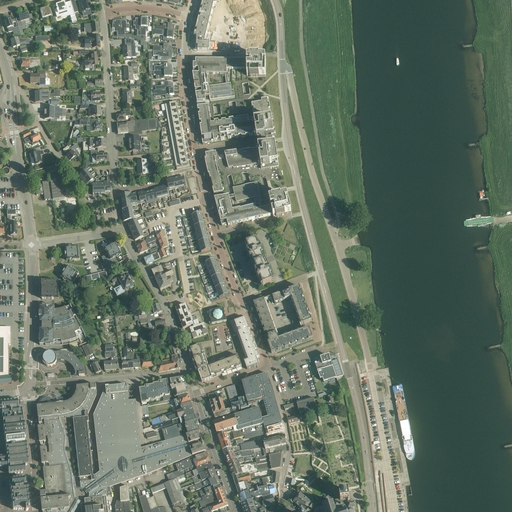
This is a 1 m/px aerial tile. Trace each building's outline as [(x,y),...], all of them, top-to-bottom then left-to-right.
[(88,0),(78,0),(80,6),(81,6),(83,12),(84,16),(91,14),(90,10),(91,10),(88,0)] [(194,50),(218,50),(218,42),(211,42),(213,33),(207,31),(214,3),(215,4),(215,0),(204,0),(203,3),(202,3),(201,8),(202,8),(202,11),(200,10),(199,15),(200,15),(200,18),(199,18),(197,22),(199,22),(198,25),(197,25),(196,29),(195,29),(195,31),(194,37),(195,37),(195,42),(194,42),(194,47),(196,47),(196,50),(194,50)] [(256,0),(242,0),(251,21),(263,16),(256,0)] [(56,10),(55,11),(57,17),(61,16),(61,18),(66,16),(67,16),(67,15),(69,14),(70,17),(75,16),(74,13),(72,5),(71,2),(70,2),(65,4),(61,5),(61,4),(61,3),(55,5),(56,7),(56,10)] [(46,17),(50,15),(48,7),(39,10),(42,18),(43,19),(46,17)] [(31,24),(29,18),(28,13),(18,16),(20,22),(20,24),(17,25),(18,27),(20,35),(24,35),(23,30),(26,29),(25,25),(31,24)] [(13,29),(12,27),(11,23),(15,22),(14,18),(10,20),(10,19),(4,21),(8,32),(8,33),(13,32),(13,35),(17,35),(20,35),(18,27),(13,29)] [(134,21),(133,27),(135,27),(135,30),(137,30),(137,36),(141,36),(141,28),(142,19),(139,19),(135,18),(135,21),(134,21)] [(141,28),(141,36),(146,37),(146,32),(148,32),(148,27),(149,27),(149,23),(148,23),(148,21),(148,19),(142,19),(141,28)] [(113,25),(112,25),(113,29),(114,29),(114,32),(117,32),(117,37),(117,38),(121,38),(120,20),(115,21),(113,21),(113,23),(113,25)] [(126,20),(120,20),(121,38),(125,38),(125,35),(125,32),(127,32),(127,29),(129,29),(129,24),(127,25),(126,20)] [(92,33),(94,33),(99,32),(98,23),(84,25),(84,29),(92,28),(92,33)] [(156,27),(156,30),(174,32),(174,30),(175,25),(172,25),(172,23),(167,23),(167,25),(163,24),(163,26),(156,26),(156,27)] [(251,25),(251,50),(264,50),(264,49),(263,49),(263,47),(264,47),(264,41),(263,41),(263,38),(264,38),(264,32),(263,32),(263,29),(264,29),(264,25),(251,25)] [(154,35),(162,36),(163,36),(163,41),(170,41),(171,39),(173,39),(174,39),(174,32),(156,30),(155,30),(154,35)] [(90,38),(84,38),(85,45),(90,44),(92,44),(92,48),(100,48),(99,36),(91,36),(92,38),(90,38)] [(21,53),(27,51),(25,44),(27,44),(25,39),(20,39),(20,37),(11,40),(13,48),(16,47),(16,48),(17,47),(19,46),(21,53)] [(48,37),(35,37),(35,49),(43,49),(43,44),(40,44),(40,42),(48,42),(48,37)] [(136,58),(135,48),(135,43),(136,43),(136,41),(135,41),(134,41),(129,41),(129,44),(129,47),(123,47),(124,58),(136,58)] [(153,47),(153,52),(172,53),(172,50),(172,49),(172,47),(170,47),(170,45),(168,45),(164,45),(164,47),(153,47)] [(153,52),(153,56),(158,56),(159,56),(159,58),(162,58),(162,60),(168,60),(168,59),(172,59),(172,55),(172,53),(153,52)] [(94,66),(97,65),(97,54),(90,54),(91,60),(84,60),(85,69),(92,69),(92,70),(95,70),(94,66)] [(193,74),(195,74),(196,82),(194,82),(195,87),(197,87),(198,94),(196,94),(196,99),(197,101),(197,104),(197,105),(204,104),(204,102),(206,101),(205,97),(210,97),(210,101),(231,98),(235,97),(234,90),(232,91),(231,83),(228,84),(227,74),(227,69),(247,70),(247,76),(250,76),(250,77),(259,77),(259,76),(266,76),(266,59),(260,59),(259,59),(259,58),(255,58),(255,59),(250,59),(247,59),(247,60),(246,60),(226,60),(226,61),(220,61),(220,60),(211,60),(211,61),(207,61),(207,60),(193,60),(193,67),(195,67),(195,74),(193,74)] [(40,69),(40,65),(39,60),(21,61),(21,67),(25,67),(25,69),(40,69)] [(141,64),(138,64),(138,63),(131,63),(132,67),(132,68),(125,68),(125,81),(129,81),(130,81),(130,84),(134,84),(134,81),(133,81),(133,75),(138,74),(138,67),(142,66),(141,64)] [(155,71),(154,71),(154,72),(172,71),(172,69),(172,65),(169,65),(169,63),(164,63),(164,65),(161,65),(161,66),(154,67),(155,71)] [(37,75),(30,76),(30,84),(35,84),(39,83),(39,85),(45,85),(45,78),(44,78),(44,71),(42,71),(37,71),(37,75)] [(172,71),(154,72),(154,74),(154,76),(156,76),(161,75),(161,78),(165,77),(165,79),(170,79),(170,77),(173,77),(173,73),(172,71)] [(161,86),(155,87),(156,91),(174,89),(173,87),(173,83),(169,83),(169,82),(164,82),(164,85),(161,85),(161,86)] [(156,91),(154,91),(154,95),(162,94),(162,95),(165,95),(165,96),(165,98),(170,97),(170,96),(174,95),(174,91),(174,89),(156,91)] [(123,105),(128,104),(132,104),(131,91),(123,91),(124,100),(123,100),(123,105)] [(87,102),(82,102),(81,106),(87,105),(95,105),(95,102),(100,101),(99,93),(88,94),(88,102),(87,102)] [(206,106),(197,107),(199,114),(198,114),(200,126),(201,133),(201,134),(202,134),(202,133),(203,133),(203,136),(202,137),(202,141),(203,141),(204,140),(204,144),(203,144),(203,145),(212,143),(212,142),(218,141),(218,139),(221,139),(221,140),(221,141),(225,140),(225,138),(228,138),(228,139),(228,140),(232,139),(232,138),(232,139),(232,137),(235,137),(235,138),(235,139),(239,138),(239,137),(239,136),(242,136),(242,137),(246,137),(246,136),(246,135),(249,135),(249,136),(253,136),(253,135),(253,134),(256,134),(256,135),(257,139),(261,138),(263,147),(258,147),(258,149),(251,150),(242,151),(237,152),(225,154),(226,158),(228,168),(257,164),(257,166),(261,165),(261,166),(261,169),(270,168),(278,167),(279,167),(278,163),(277,155),(277,154),(277,152),(276,149),(276,145),(274,145),(274,144),(273,143),(273,139),(273,137),(274,137),(271,118),(271,113),(269,113),(269,109),(270,109),(269,103),(268,103),(267,99),(269,99),(269,98),(268,98),(261,99),(262,102),(255,103),(251,103),(252,108),(253,108),(253,107),(254,107),(254,111),(253,111),(253,117),(248,117),(248,116),(244,117),(244,118),(241,119),(241,118),(241,117),(236,118),(237,118),(237,119),(233,120),(233,119),(233,118),(229,119),(229,120),(229,121),(226,121),(226,120),(221,120),(222,121),(222,122),(219,122),(218,121),(214,121),(214,122),(215,123),(211,123),(211,122),(209,111),(208,105),(206,106)] [(176,103),(165,105),(166,111),(177,109),(176,103)] [(44,113),(66,113),(66,110),(59,109),(59,107),(57,107),(57,105),(51,104),(50,104),(50,106),(45,106),(44,113)] [(96,116),(96,117),(97,117),(97,116),(101,116),(100,108),(89,108),(89,117),(96,116)] [(117,121),(126,121),(125,117),(130,116),(130,109),(123,110),(123,113),(121,113),(121,114),(117,115),(117,118),(116,118),(116,120),(117,121)] [(177,109),(166,111),(167,117),(179,115),(177,109)] [(66,113),(44,113),(44,120),(50,120),(50,122),(56,122),(57,120),(59,120),(59,117),(66,117),(66,113)] [(179,115),(167,117),(168,123),(180,121),(179,115)] [(162,129),(161,127),(157,119),(148,120),(135,122),(130,122),(127,123),(127,124),(118,124),(117,124),(118,135),(130,133),(142,132),(149,131),(162,129)] [(94,120),(80,120),(80,126),(87,126),(87,125),(88,125),(90,125),(90,132),(94,132),(94,131),(97,131),(102,130),(101,124),(95,124),(94,120)] [(180,121),(168,123),(169,130),(181,128),(180,121)] [(181,128),(169,130),(171,136),(182,134),(181,128)] [(130,138),(129,138),(129,144),(130,144),(130,146),(129,146),(129,152),(140,151),(138,151),(138,144),(140,144),(139,137),(139,135),(142,135),(142,132),(130,133),(130,138)] [(27,139),(24,140),(25,144),(28,142),(28,143),(31,142),(32,145),(37,143),(36,142),(40,140),(38,134),(34,136),(33,135),(30,137),(26,139),(27,139)] [(182,134),(171,136),(172,142),(183,140),(182,134)] [(95,148),(101,148),(106,148),(106,140),(97,141),(97,138),(89,138),(90,147),(95,147),(95,148)] [(183,140),(172,142),(173,148),(184,146),(183,140)] [(69,149),(65,152),(67,155),(66,156),(69,161),(73,158),(75,161),(79,159),(78,159),(76,156),(78,154),(79,154),(76,150),(78,148),(75,145),(72,147),(70,149),(69,149)] [(184,146),(173,148),(174,154),(185,152),(184,146)] [(35,165),(43,163),(41,156),(43,156),(42,151),(31,154),(32,158),(33,158),(35,165)] [(93,152),(90,152),(91,157),(92,157),(92,163),(96,163),(96,162),(102,161),(107,161),(107,154),(98,154),(98,151),(93,152)] [(185,152),(174,154),(175,161),(186,159),(185,152)] [(204,155),(206,165),(207,170),(210,169),(211,173),(209,174),(214,194),(223,192),(218,172),(220,172),(216,153),(215,153),(204,155)] [(147,174),(147,171),(152,170),(151,163),(149,163),(149,162),(151,162),(151,155),(144,155),(145,161),(138,161),(139,168),(140,167),(140,169),(138,169),(139,174),(147,174)] [(186,159),(175,161),(176,167),(188,165),(186,159)] [(88,172),(91,169),(90,167),(86,170),(85,171),(83,173),(81,174),(80,175),(78,177),(81,181),(81,182),(82,181),(90,175),(88,172)] [(86,185),(87,186),(90,184),(89,183),(94,179),(91,176),(95,174),(93,172),(90,175),(82,181),(85,185),(84,186),(85,186),(86,185)] [(60,174),(49,176),(52,199),(64,198),(60,174)] [(187,191),(187,190),(184,176),(179,178),(178,177),(181,188),(184,187),(185,191),(187,191)] [(181,188),(178,177),(178,178),(173,179),(173,178),(172,178),(175,189),(179,188),(180,193),(182,192),(181,188)] [(175,189),(172,178),(172,179),(168,181),(167,179),(167,180),(168,186),(167,186),(168,189),(169,189),(169,191),(173,190),(174,194),(176,194),(175,189)] [(48,182),(42,182),(42,185),(35,186),(36,195),(44,195),(44,200),(50,200),(48,182)] [(221,195),(214,197),(215,200),(216,202),(217,207),(219,206),(221,213),(219,214),(219,213),(218,213),(219,215),(219,214),(221,214),(223,221),(221,221),(222,226),(228,225),(228,226),(241,223),(241,222),(247,220),(247,221),(251,220),(251,218),(258,216),(259,218),(272,215),(273,215),(273,217),(273,216),(276,216),(281,215),(285,214),(286,213),(291,212),(287,195),(281,197),(281,196),(272,198),(272,199),(271,199),(269,200),(270,206),(261,208),(260,204),(258,204),(256,198),(260,196),(257,182),(233,188),(235,195),(229,196),(229,195),(224,196),(221,197),(221,195)] [(165,198),(169,197),(166,186),(165,186),(165,187),(161,188),(160,187),(163,198),(163,200),(166,200),(165,198)] [(160,199),(163,198),(160,187),(159,187),(160,189),(155,190),(158,201),(158,202),(160,201),(160,199)] [(147,205),(147,204),(144,193),(139,194),(139,193),(138,193),(141,204),(144,203),(145,205),(147,205)] [(151,205),(153,205),(150,193),(145,194),(145,193),(144,193),(147,204),(150,203),(151,205)] [(124,210),(133,208),(132,206),(133,205),(131,198),(122,199),(124,210)] [(123,215),(122,215),(122,216),(123,216),(123,221),(123,222),(137,220),(137,219),(136,216),(138,216),(138,213),(134,214),(124,216),(123,215)] [(141,224),(139,224),(138,221),(127,225),(128,226),(129,226),(131,230),(130,231),(140,227),(142,226),(141,224)] [(144,229),(142,230),(140,227),(130,231),(130,232),(131,231),(133,235),(132,236),(142,232),(144,231),(144,229)] [(164,238),(166,237),(163,231),(146,238),(147,240),(136,245),(140,254),(151,249),(149,244),(158,240),(162,249),(168,246),(164,238)] [(146,234),(144,235),(142,232),(132,236),(132,237),(133,236),(135,241),(147,236),(146,234)] [(252,265),(264,261),(262,255),(263,255),(260,246),(258,246),(256,240),(244,244),(252,265)] [(105,263),(102,265),(103,271),(108,269),(120,264),(119,263),(124,261),(121,255),(122,255),(120,251),(120,250),(119,247),(118,247),(119,247),(118,248),(116,244),(105,249),(108,255),(102,258),(105,263)] [(66,253),(65,253),(65,254),(66,256),(67,256),(67,261),(69,261),(73,260),(79,260),(78,247),(72,248),(68,248),(66,248),(66,253)] [(162,259),(167,256),(164,249),(159,251),(159,253),(158,254),(157,253),(144,258),(147,265),(154,262),(162,258),(162,259)] [(215,259),(205,263),(207,268),(217,264),(215,259)] [(264,261),(252,265),(261,287),(272,283),(270,276),(272,276),(268,267),(266,267),(264,261)] [(156,280),(173,273),(172,271),(165,274),(163,270),(170,267),(168,263),(152,271),(156,280)] [(217,264),(207,268),(209,273),(219,269),(217,264)] [(64,273),(61,278),(63,279),(67,281),(72,284),(79,273),(74,270),(70,268),(68,267),(66,271),(65,270),(64,271),(64,272),(64,273)] [(219,269),(209,273),(211,278),(221,274),(219,269)] [(156,280),(160,290),(171,286),(170,283),(173,282),(171,276),(173,275),(173,273),(156,280)] [(221,274),(211,278),(213,283),(222,279),(221,274)] [(131,289),(134,288),(131,283),(131,282),(132,281),(129,276),(125,278),(125,277),(119,280),(118,281),(116,277),(111,280),(113,284),(117,282),(119,287),(114,290),(117,297),(125,293),(125,292),(130,289),(131,289)] [(222,279),(213,283),(215,288),(224,285),(222,279)] [(42,296),(42,299),(47,299),(54,299),(59,299),(59,290),(59,283),(57,283),(55,283),(55,282),(54,282),(51,282),(51,283),(48,283),(48,282),(47,282),(42,282),(42,287),(42,289),(42,290),(43,290),(43,296),(42,296)] [(224,285),(215,288),(217,293),(226,290),(224,285)] [(264,299),(253,303),(257,314),(259,314),(260,316),(258,317),(260,321),(261,320),(262,323),(261,323),(262,328),(264,327),(265,330),(263,330),(265,334),(266,334),(267,336),(266,337),(272,354),(275,352),(276,352),(275,351),(278,350),(278,351),(283,350),(282,348),(285,347),(285,349),(289,347),(289,346),(291,345),(292,346),(296,345),(296,343),(298,342),(299,344),(303,342),(302,341),(308,339),(309,340),(313,339),(309,328),(307,323),(312,321),(312,320),(310,317),(309,317),(307,312),(308,311),(307,307),(305,307),(304,305),(306,304),(304,300),(303,301),(302,298),(303,298),(302,293),(300,294),(300,291),(301,291),(301,290),(299,287),(290,290),(288,291),(272,296),(272,297),(275,304),(292,298),(303,330),(295,333),(282,338),(280,332),(276,333),(267,307),(264,299)] [(226,290),(217,293),(219,298),(228,295),(226,290)] [(40,319),(40,322),(42,323),(42,330),(40,330),(40,335),(39,335),(39,340),(40,340),(40,345),(46,345),(46,347),(50,347),(50,346),(51,346),(51,345),(54,345),(54,343),(57,343),(60,343),(62,343),(65,343),(68,342),(69,342),(71,342),(72,341),(74,340),(76,340),(77,340),(78,339),(77,339),(79,338),(82,337),(81,335),(84,333),(71,306),(65,308),(60,310),(55,311),(55,307),(52,307),(52,306),(47,306),(43,305),(43,307),(41,307),(40,312),(40,317),(40,318),(40,319)] [(154,314),(162,312),(160,305),(152,307),(152,308),(145,309),(146,315),(142,316),(139,316),(139,317),(139,320),(140,320),(148,319),(147,316),(154,314)] [(199,323),(198,321),(194,323),(192,317),(190,313),(189,313),(186,305),(176,308),(177,312),(179,312),(181,318),(179,318),(181,322),(183,322),(184,325),(182,325),(183,329),(193,326),(193,327),(190,329),(193,339),(197,337),(197,336),(203,333),(204,335),(208,334),(204,324),(203,321),(199,323)] [(224,309),(209,311),(212,324),(226,322),(224,309)] [(244,316),(230,322),(234,334),(238,333),(248,360),(244,362),(247,370),(259,365),(260,365),(258,361),(257,358),(259,357),(258,353),(257,350),(255,346),(256,346),(255,343),(254,343),(252,339),(253,338),(252,336),(250,332),(250,331),(250,329),(249,329),(249,328),(248,326),(246,321),(247,321),(246,318),(245,319),(244,316)] [(156,322),(155,321),(152,322),(148,322),(148,319),(140,320),(140,322),(141,324),(148,323),(148,324),(152,324),(153,326),(156,325),(156,328),(167,326),(165,320),(156,322)] [(0,385),(8,384),(8,378),(8,345),(10,345),(8,345),(8,332),(0,331),(0,385)] [(89,344),(82,347),(87,357),(93,354),(94,354),(89,344)] [(113,345),(105,346),(106,353),(110,352),(111,358),(111,362),(112,370),(119,370),(118,361),(118,362),(117,359),(115,359),(114,359),(114,357),(115,357),(115,352),(114,352),(113,345)] [(201,345),(189,350),(196,370),(198,369),(199,372),(198,372),(202,383),(213,379),(212,378),(242,367),(237,355),(208,366),(207,365),(208,365),(201,345)] [(181,368),(178,358),(175,348),(171,349),(173,355),(172,356),(173,359),(161,362),(161,364),(157,365),(159,373),(160,373),(181,368)] [(85,376),(87,375),(85,363),(82,365),(80,363),(78,360),(76,358),(74,357),(73,356),(71,355),(70,355),(69,354),(68,354),(67,353),(66,353),(64,353),(63,353),(62,352),(61,352),(59,353),(58,353),(57,353),(54,353),(53,352),(52,352),(51,352),(50,352),(49,352),(48,352),(47,352),(46,353),(45,353),(45,354),(44,354),(44,355),(43,356),(43,357),(42,358),(42,359),(42,360),(42,361),(43,362),(43,363),(44,364),(44,365),(45,365),(46,366),(47,366),(48,367),(49,367),(50,367),(51,367),(52,366),(53,366),(54,366),(55,365),(56,364),(56,363),(57,362),(58,362),(59,361),(61,361),(63,361),(65,362),(66,362),(68,363),(69,363),(70,364),(71,365),(72,366),(73,367),(73,368),(74,369),(74,370),(75,372),(75,373),(76,375),(79,375),(79,376),(85,376)] [(322,362),(317,364),(322,378),(324,382),(336,377),(337,377),(336,377),(331,362),(329,356),(327,357),(327,356),(327,357),(325,358),(324,357),(324,358),(321,359),(322,362)] [(96,360),(89,363),(92,370),(94,369),(96,373),(96,374),(102,371),(101,371),(96,360)] [(151,360),(141,360),(142,368),(153,367),(153,361),(151,362),(151,360)] [(267,374),(266,374),(242,382),(246,397),(239,399),(239,401),(230,403),(232,410),(241,408),(241,410),(242,410),(249,408),(249,407),(256,405),(256,403),(260,402),(266,400),(267,404),(276,401),(275,398),(276,398),(275,397),(273,388),(267,374)] [(186,386),(184,379),(183,378),(170,380),(168,381),(169,390),(172,389),(172,390),(186,386)] [(169,390),(168,381),(159,382),(159,383),(153,384),(153,385),(156,400),(156,399),(161,398),(160,397),(163,397),(163,401),(171,400),(169,390)] [(40,406),(37,406),(40,427),(43,427),(43,424),(42,424),(42,420),(44,419),(59,418),(62,418),(65,417),(65,418),(73,419),(88,417),(88,415),(97,395),(96,385),(77,387),(77,392),(77,393),(76,394),(76,395),(75,396),(74,397),(73,399),(72,400),(70,401),(69,402),(68,403),(66,403),(65,403),(64,404),(64,403),(63,403),(60,404),(57,404),(55,405),(54,402),(52,400),(50,398),(47,398),(44,399),(41,401),(40,403),(40,406)] [(135,400),(129,401),(127,385),(106,387),(103,394),(105,394),(104,397),(102,396),(94,416),(100,472),(95,476),(95,481),(80,482),(81,488),(83,488),(86,489),(87,489),(86,490),(87,492),(88,493),(89,493),(90,493),(89,494),(89,498),(106,497),(106,495),(108,496),(107,491),(110,491),(110,487),(148,474),(178,462),(182,460),(187,458),(198,454),(206,451),(204,450),(203,448),(201,444),(200,440),(199,438),(199,435),(200,432),(199,431),(192,433),(190,434),(183,436),(180,437),(165,441),(141,448),(136,400),(134,388),(135,400)] [(151,401),(156,400),(153,385),(145,387),(145,388),(139,389),(142,402),(146,401),(146,402),(149,402),(149,400),(151,400),(151,401)] [(186,386),(172,390),(172,391),(173,391),(175,397),(188,394),(186,386)] [(177,400),(174,401),(176,407),(191,403),(189,395),(179,398),(177,399),(177,400)] [(214,414),(225,411),(221,397),(210,401),(214,414)] [(302,401),(297,403),(298,406),(301,415),(305,414),(317,410),(314,400),(314,398),(306,400),(302,401)] [(17,400),(0,401),(0,487),(10,487),(12,510),(25,510),(25,511),(29,510),(24,465),(28,465),(22,407),(18,407),(17,400)] [(276,401),(267,404),(270,416),(262,418),(265,429),(283,424),(276,401)] [(181,411),(193,408),(191,403),(176,407),(175,408),(177,412),(181,411)] [(257,431),(265,429),(262,418),(259,407),(251,410),(254,421),(257,431)] [(195,415),(193,409),(193,408),(181,411),(177,412),(168,415),(159,418),(151,420),(153,427),(166,423),(172,421),(187,416),(187,417),(195,415)] [(230,412),(232,412),(231,409),(225,411),(214,414),(215,418),(230,414),(230,412)] [(257,431),(254,421),(251,410),(242,413),(249,433),(257,431)] [(246,434),(249,433),(242,413),(234,415),(234,416),(241,437),(246,436),(246,434)] [(301,415),(287,419),(289,424),(306,419),(305,414),(301,415)] [(186,424),(196,420),(195,415),(187,417),(187,416),(172,421),(166,423),(153,427),(149,428),(150,431),(155,429),(155,430),(158,429),(163,428),(165,427),(166,429),(185,423),(186,424)] [(234,439),(241,437),(234,416),(223,419),(227,433),(232,432),(234,439)] [(93,476),(88,428),(87,422),(89,422),(88,417),(73,419),(80,482),(95,481),(95,476),(93,476)] [(48,436),(65,434),(63,429),(61,425),(60,421),(59,418),(44,419),(46,436),(48,436)] [(218,436),(227,433),(223,419),(214,422),(217,433),(218,436)] [(166,429),(162,430),(165,441),(183,436),(190,434),(192,433),(199,431),(196,420),(186,424),(185,423),(166,429)] [(282,425),(267,428),(269,434),(270,434),(284,430),(282,425)] [(223,450),(231,447),(232,447),(227,433),(218,436),(223,450)] [(46,434),(39,435),(40,443),(41,449),(41,456),(48,455),(48,453),(50,453),(49,447),(48,436),(46,436),(46,434)] [(49,447),(65,445),(65,443),(65,438),(65,434),(48,436),(49,447)] [(285,436),(259,442),(260,449),(262,457),(269,456),(276,455),(275,452),(283,450),(283,453),(287,453),(286,445),(285,436)] [(245,444),(240,445),(242,451),(250,452),(254,450),(257,450),(259,449),(257,441),(252,442),(248,443),(245,444)] [(66,456),(65,453),(65,452),(65,447),(65,445),(49,447),(50,453),(48,453),(48,455),(49,463),(68,462),(66,456)] [(225,457),(234,454),(231,447),(223,450),(225,457)] [(234,454),(225,457),(228,464),(239,459),(244,459),(255,458),(262,457),(260,449),(259,449),(257,450),(254,450),(250,452),(242,451),(239,452),(234,454)] [(282,468),(283,453),(283,450),(275,452),(276,455),(269,456),(272,470),(282,468)] [(213,470),(207,453),(200,455),(195,457),(182,462),(176,465),(178,471),(167,476),(169,482),(177,479),(179,483),(192,478),(196,476),(213,470)] [(270,470),(272,470),(269,456),(262,457),(255,458),(256,463),(257,471),(257,472),(270,470)] [(239,459),(228,464),(233,478),(239,476),(242,474),(243,475),(257,471),(256,463),(250,464),(246,465),(240,466),(239,464),(244,462),(244,459),(239,459)] [(44,479),(72,476),(71,471),(69,465),(68,462),(49,463),(49,467),(47,467),(47,464),(44,464),(44,468),(43,468),(44,479)] [(216,477),(213,470),(196,476),(192,478),(195,484),(206,480),(206,481),(216,477)] [(272,484),(278,484),(279,483),(280,473),(273,474),(273,477),(271,477),(267,478),(267,481),(272,479),(272,484)] [(239,476),(233,478),(236,485),(235,485),(236,486),(251,481),(250,474),(239,476)] [(46,493),(73,490),(72,477),(72,476),(44,479),(46,493)] [(219,485),(218,483),(218,482),(218,481),(217,480),(217,479),(216,478),(216,477),(206,481),(203,483),(196,485),(189,488),(191,492),(195,490),(196,491),(205,487),(204,487),(210,485),(210,486),(211,485),(212,487),(213,487),(213,488),(219,485)] [(269,487),(267,481),(267,478),(256,480),(251,481),(236,486),(239,496),(249,492),(251,492),(252,491),(258,490),(260,489),(267,487),(269,487)] [(182,490),(179,483),(177,479),(169,482),(165,484),(166,488),(170,496),(169,497),(171,502),(172,502),(175,511),(191,511),(190,508),(188,502),(187,502),(185,497),(182,491),(182,490)] [(221,489),(220,485),(219,485),(213,488),(213,487),(212,487),(199,491),(201,497),(203,496),(204,497),(210,494),(221,489)] [(120,492),(119,492),(115,507),(115,511),(130,511),(128,486),(120,489),(120,492)] [(249,492),(239,496),(242,504),(247,502),(252,500),(254,500),(255,499),(279,493),(278,486),(269,489),(267,487),(260,489),(261,493),(253,495),(252,491),(251,492),(249,492)] [(221,489),(210,494),(212,498),(207,500),(203,502),(199,503),(202,511),(212,511),(228,506),(222,489),(221,489)] [(69,511),(76,501),(75,499),(74,497),(73,490),(46,493),(41,493),(42,511),(69,511)] [(316,507),(312,502),(313,501),(309,497),(308,497),(306,495),(304,497),(301,494),(300,494),(297,491),(294,494),(293,493),(288,499),(289,500),(293,503),(294,502),(304,511),(303,511),(310,511),(313,509),(313,510),(316,507)] [(349,501),(349,493),(349,491),(339,492),(340,500),(340,501),(347,501),(348,503),(349,503),(349,502),(349,501)] [(150,511),(149,499),(147,499),(146,495),(141,497),(140,494),(138,494),(143,511),(150,511)] [(247,502),(242,504),(244,510),(244,511),(262,511),(266,511),(265,508),(275,505),(272,495),(255,499),(252,500),(247,502)] [(85,508),(107,505),(106,497),(89,498),(85,499),(85,508)] [(157,508),(154,499),(153,497),(150,498),(149,499),(150,511),(166,511),(165,507),(158,508),(157,508)] [(332,503),(324,506),(323,505),(323,507),(323,508),(316,510),(316,509),(316,510),(314,511),(354,511),(355,511),(354,511),(353,511),(352,511),(352,510),(352,509),(356,508),(355,502),(349,503),(348,503),(347,501),(340,501),(340,500),(335,501),(335,502),(333,503),(333,502),(332,502),(332,503)]
